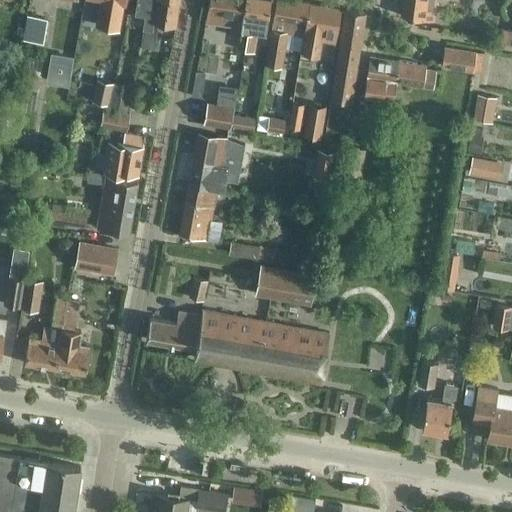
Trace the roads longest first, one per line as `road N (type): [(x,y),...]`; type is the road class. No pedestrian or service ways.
road 1 (residential): [(115,420),(191,0)]
road 2 (residential): [(405,470),(115,420)]
road 3 (residential): [(511,49),(411,33),(378,0)]
